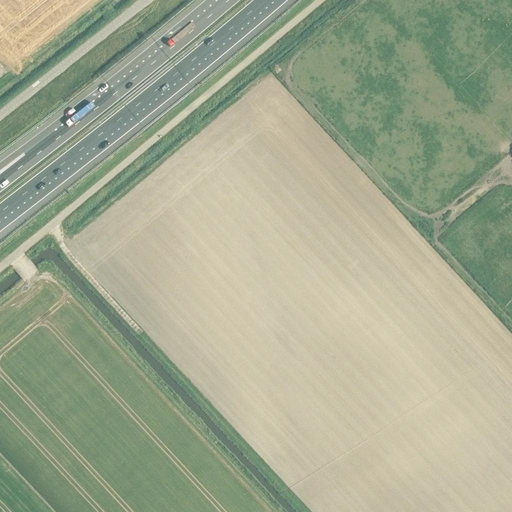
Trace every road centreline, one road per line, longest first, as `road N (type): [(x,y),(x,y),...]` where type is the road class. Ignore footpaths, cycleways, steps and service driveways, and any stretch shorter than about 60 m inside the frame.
road 1 (unclassified): [(0,275),(326,0)]
road 2 (motorway): [(0,211),(264,0)]
road 3 (unclassified): [(0,107),(141,0)]
road 4 (motorway): [(228,0),(108,98)]
road 5 (motorway): [(108,98),(0,182)]
road 6 (motorway): [(108,98),(0,166)]
